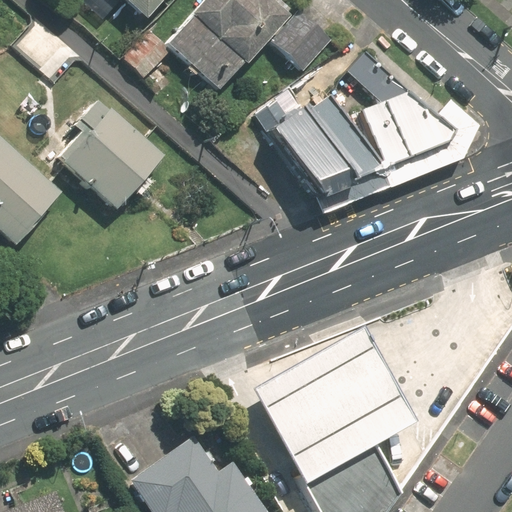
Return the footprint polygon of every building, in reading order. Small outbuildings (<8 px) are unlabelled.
[(113,0),(141,25),(162,0),(113,0)] [(283,22),(255,0),(199,0),(162,47),(222,96),(283,22)] [(328,44),(298,17),(270,48),(300,75),(328,44)] [(166,55),(145,35),(121,62),(142,82),(166,55)] [(90,73),(65,53),(50,72),(75,92),(90,73)] [(442,139),(395,97),(354,113),(377,171),(424,152),(442,139)] [(288,120),(340,193),(377,179),(318,98),(288,120)] [(70,131),(77,137),(53,166),(113,215),(159,159),(91,105),(70,131)] [(288,120),(255,145),(302,207),(340,193),(288,120)] [(0,240),(12,250),(57,197),(0,149),(0,240)] [(357,338),(250,398),(303,491),(410,431),(357,338)] [(211,475),(186,439),(123,483),(143,511),(258,511),(226,465),(211,475)] [(55,511),(49,494),(0,511),(55,511)]
